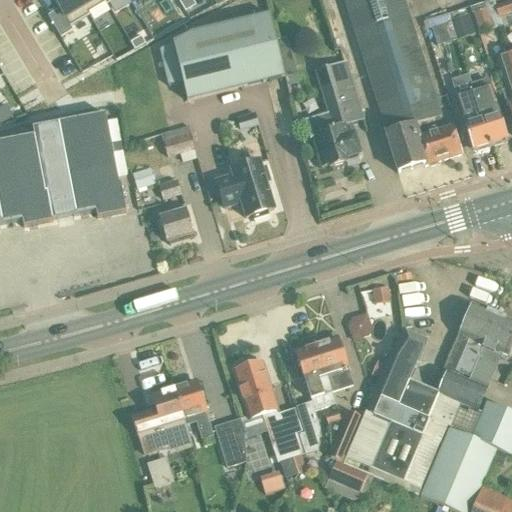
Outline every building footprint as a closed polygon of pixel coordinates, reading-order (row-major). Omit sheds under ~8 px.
[(52,0),(59,11),(48,17),(61,39),(72,32),(70,28),(75,25),(89,17),(78,0),(52,0)] [(104,0),(78,0),(89,17),(90,16),(88,14),(105,4),(107,6),(104,0)] [(191,0),(189,0),(180,6),(185,13),(196,7),(191,0)] [(403,0),(344,0),(387,134),(385,134),(398,175),(424,166),(424,168),(460,157),(451,128),(419,138),(415,126),(441,118),(403,0)] [(511,13),(511,1),(495,8),(502,29),(508,27),(504,16),(511,13)] [(477,26),(498,19),(494,7),(473,14),(477,26)] [(457,42),(451,23),(449,15),(428,22),(430,29),(431,29),(436,47),(457,42)] [(284,78),(279,58),(269,16),(190,35),(159,51),(168,87),(182,83),(186,102),(284,78)] [(141,38),(130,44),(135,51),(145,45),(141,38)] [(511,61),(510,56),(498,60),(511,101),(507,103),(511,118),(511,61)] [(328,115),(305,122),(310,140),(315,139),(324,168),(328,167),(329,169),(346,164),(344,160),(346,159),(349,167),(356,164),(354,157),(355,156),(358,151),(353,137),(348,139),(344,127),(347,126),(363,121),(345,65),(335,68),(331,69),(317,73),(316,74),(328,115)] [(488,81),(470,86),(473,94),(489,146),(506,140),(488,81)] [(473,94),(456,99),(456,100),(472,151),(475,150),(476,153),(487,149),(486,147),(489,146),(473,94)] [(7,107),(0,111),(0,125),(13,118),(7,107)] [(58,125),(32,130),(34,138),(45,195),(47,194),(52,222),(95,214),(97,220),(126,214),(121,185),(118,185),(105,116),(58,125)] [(168,160),(181,156),(183,162),(196,158),(194,152),(188,129),(160,136),(168,160)] [(0,226),(22,223),(23,229),(53,223),(52,222),(47,194),(45,195),(34,138),(0,144),(0,226)] [(231,172),(232,177),(216,183),(224,210),(236,206),(242,210),(246,220),(252,218),(253,222),(269,217),(268,213),(274,211),(266,185),(271,184),(266,168),(261,169),(259,163),(231,172)] [(151,170),(133,175),(137,191),(156,186),(151,170)] [(177,181),(158,187),(163,202),(181,197),(177,181)] [(193,236),(185,208),(175,210),(176,213),(159,218),(167,244),(193,236)] [(387,289),(373,292),(375,304),(389,302),(387,289)] [(496,316),(472,306),(459,337),(470,341),(456,373),(469,378),(496,316)] [(507,357),(511,344),(511,322),(496,316),(469,378),(468,382),(487,389),(501,354),(507,357)] [(458,404),(445,399),(438,396),(408,383),(427,341),(405,332),(390,354),(385,365),(379,380),(363,420),(362,419),(344,464),(368,475),(368,476),(418,497),(440,444),(439,444),(446,426),(450,428),(460,405),(458,404)] [(338,340),(317,347),(332,395),(342,392),(353,388),(338,340)] [(298,362),(293,363),(299,381),(304,379),(311,402),(312,404),(295,410),(303,435),(297,437),(302,449),(305,456),(317,452),(319,431),(313,413),(335,405),(332,395),(317,347),(295,353),(298,362)] [(377,362),(371,377),(379,380),(385,365),(377,362)] [(261,365),(234,373),(244,405),(245,405),(250,422),(263,418),(278,464),(278,465),(280,464),(285,479),(297,475),(291,460),(301,457),(305,456),(302,449),(297,437),(303,435),(295,410),(277,416),(271,396),(273,396),(270,386),(268,387),(261,365)] [(448,373),(438,396),(445,399),(458,404),(468,382),(448,373)] [(458,404),(460,405),(477,412),(486,390),(468,382),(458,404)] [(177,390),(173,391),(185,427),(195,423),(201,442),(212,438),(195,384),(187,387),(184,386),(178,388),(177,390)] [(152,398),(157,412),(133,419),(145,457),(168,450),(169,456),(192,449),(185,427),(173,391),(171,392),(168,391),(162,393),(161,395),(152,398)] [(449,431),(420,500),(450,511),(469,511),(496,451),(510,457),(511,452),(511,415),(487,405),(472,440),(449,431)] [(324,417),(328,426),(341,422),(338,412),(324,417)] [(327,458),(337,462),(343,465),(344,464),(362,419),(345,412),(327,458)] [(244,433),(240,420),(214,429),(227,470),(246,464),(244,433)] [(506,456),(496,452),(492,462),(502,466),(506,456)] [(166,459),(146,465),(154,490),(173,483),(166,459)] [(336,463),(328,481),(359,494),(367,477),(336,463)] [(471,511),(511,511),(511,502),(482,489),(471,511)]
